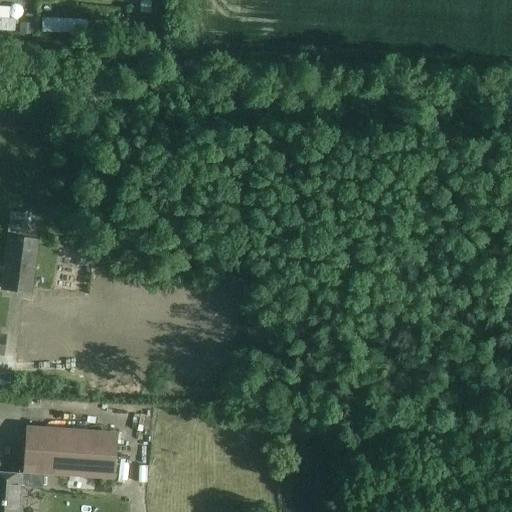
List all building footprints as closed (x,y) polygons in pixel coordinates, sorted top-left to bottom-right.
[(0,0),(0,8),(27,10),(26,0),(0,0)] [(46,0),(35,0),(35,11),(47,11),(46,0)] [(25,219),(37,219),(38,206),(25,206),(25,219)] [(31,295),(37,242),(11,239),(5,291),(31,295)] [(0,511),(18,511),(20,485),(41,486),(42,471),(111,476),(114,435),(29,429),(26,470),(20,470),(20,474),(0,472),(0,511)]
